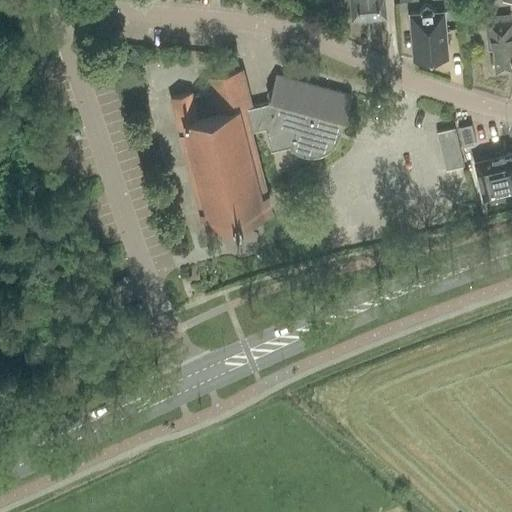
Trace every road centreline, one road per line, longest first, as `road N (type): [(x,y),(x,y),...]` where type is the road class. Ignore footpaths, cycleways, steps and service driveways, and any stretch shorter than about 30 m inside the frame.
road 1 (residential): [(57,7),(290,32),(511,113)]
road 2 (tertiary): [(189,382),(57,7)]
road 3 (primary): [(189,382),(511,257)]
road 4 (primary): [(0,471),(189,382)]
